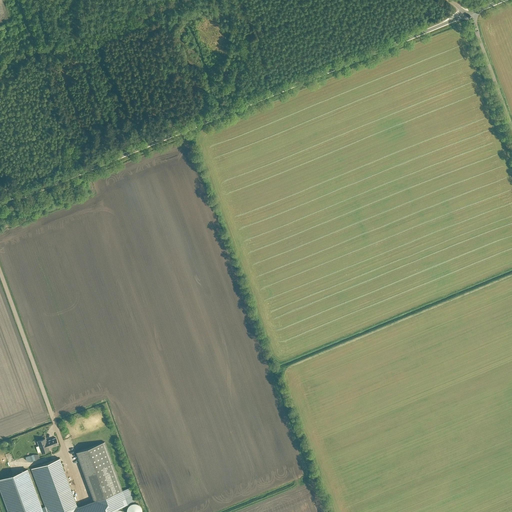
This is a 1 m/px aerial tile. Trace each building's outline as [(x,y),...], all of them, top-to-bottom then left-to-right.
[(92,431),(93,433),(100,430),(96,419),(89,422),(90,425),(80,429),(82,435),(92,431)] [(48,447),(58,444),(56,438),(46,441),(45,438),(37,441),(38,445),(36,446),(38,452),(41,451),(41,452),(49,449),(48,447)] [(76,452),(94,501),(122,491),(104,441),(76,452)] [(60,511),(77,506),(59,458),(31,468),(45,506),(47,511),(60,511)] [(42,511),(41,507),(27,470),(0,479),(0,490),(8,511),(42,511)] [(77,506),(60,511),(47,511),(45,506),(41,507),(42,511),(107,511),(127,505),(122,491),(94,501),(77,507),(77,506)] [(127,509),(126,511),(141,511),(142,508),(140,505),(136,503),(132,503),(129,505),(127,509)]
